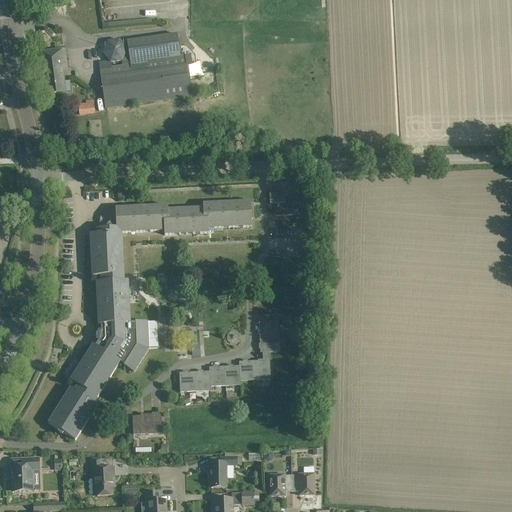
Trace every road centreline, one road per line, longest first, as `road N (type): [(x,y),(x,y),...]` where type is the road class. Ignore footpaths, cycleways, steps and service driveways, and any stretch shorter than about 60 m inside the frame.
road 1 (residential): [(263,167),(264,245),(245,287),(246,345),(169,370),(81,444),(0,444)]
road 2 (unclassified): [(43,178),(263,167)]
road 3 (tertiary): [(26,332),(41,259),(43,178)]
road 4 (tertiary): [(33,179),(33,254),(17,329)]
road 5 (unknown): [(75,176),(74,323)]
road 6 (unclassified): [(511,153),(385,161)]
road 7 (unclassified): [(263,167),(385,161)]
